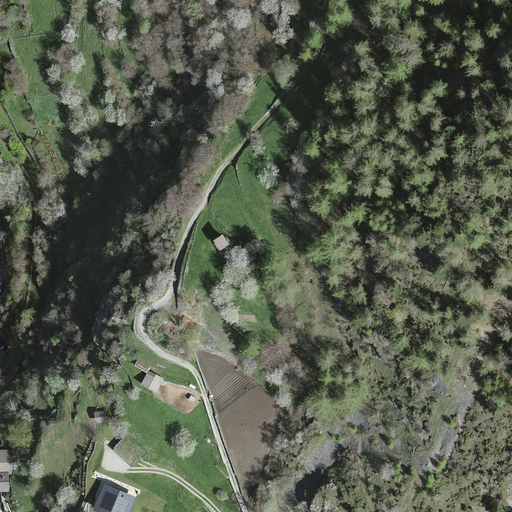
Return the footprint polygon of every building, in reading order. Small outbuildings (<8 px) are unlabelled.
[(220,233),(213,238),(219,247),(226,241),(220,233)] [(148,371),(142,382),(155,389),(161,378),(148,371)] [(106,411),(93,412),(94,422),(107,420),(106,411)] [(132,463),(144,450),(125,433),(113,446),(132,463)] [(9,449),(0,449),(0,488),(8,489),(8,472),(11,472),(9,449)] [(103,484),(91,509),(97,511),(128,511),(135,498),(103,484)]
